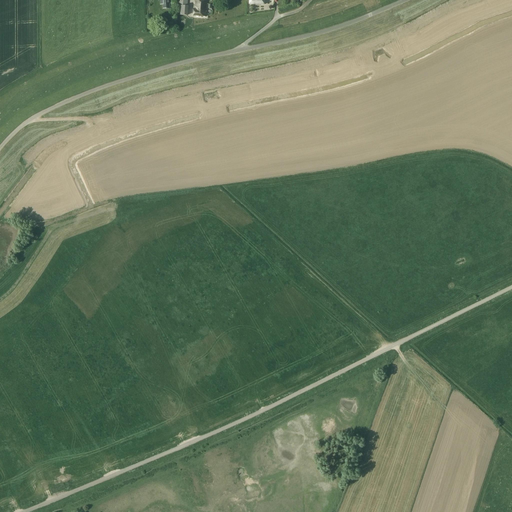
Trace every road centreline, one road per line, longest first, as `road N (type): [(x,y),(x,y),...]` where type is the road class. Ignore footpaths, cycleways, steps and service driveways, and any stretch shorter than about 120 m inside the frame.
road 1 (unclassified): [(25,511),(249,417),(511,287)]
road 2 (unclassified): [(403,0),(304,36),(136,76),(39,114),(0,148)]
